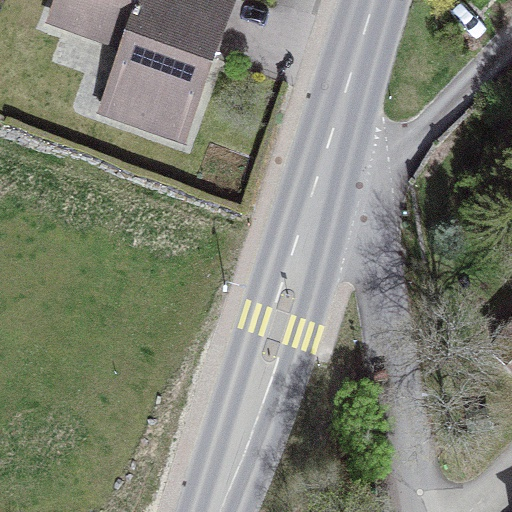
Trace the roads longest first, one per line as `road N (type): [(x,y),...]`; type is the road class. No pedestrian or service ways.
road 1 (primary): [(215,511),(279,326),(343,96)]
road 2 (residential): [(343,96),(363,174),(417,511)]
